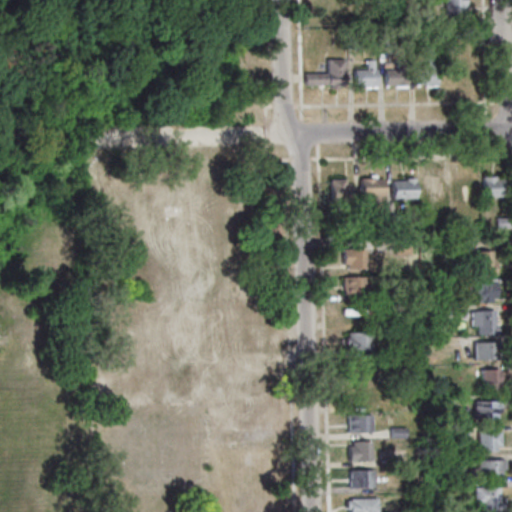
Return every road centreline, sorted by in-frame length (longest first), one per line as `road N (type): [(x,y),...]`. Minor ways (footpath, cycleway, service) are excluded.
road 1 (residential): [(310,511),(300,171),(282,111),(278,0)]
road 2 (tertiary): [(511,130),(288,135)]
road 3 (residential): [(96,180),(116,191),(138,185),(148,154),(134,136),(111,134),(90,159),(96,180)]
road 4 (residential): [(288,135),(134,136)]
road 5 (residential): [(511,124),(501,0)]
